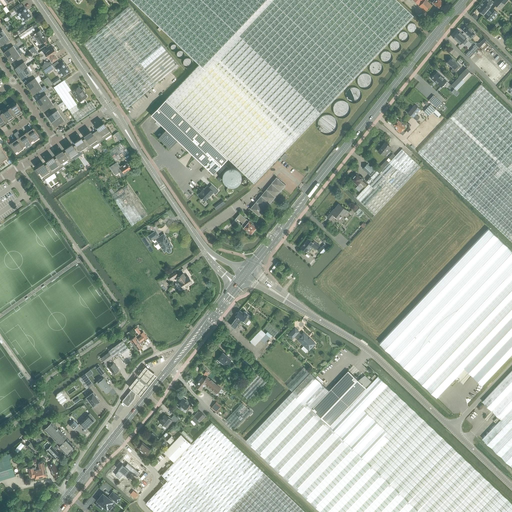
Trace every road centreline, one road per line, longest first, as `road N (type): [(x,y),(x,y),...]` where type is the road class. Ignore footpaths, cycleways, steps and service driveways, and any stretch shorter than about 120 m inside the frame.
road 1 (secondary): [(248,269),(464,0)]
road 2 (tertiary): [(451,428),(368,349),(290,302)]
road 3 (unclassified): [(68,495),(61,489),(136,369),(186,347)]
road 4 (tertiary): [(210,255),(126,131)]
